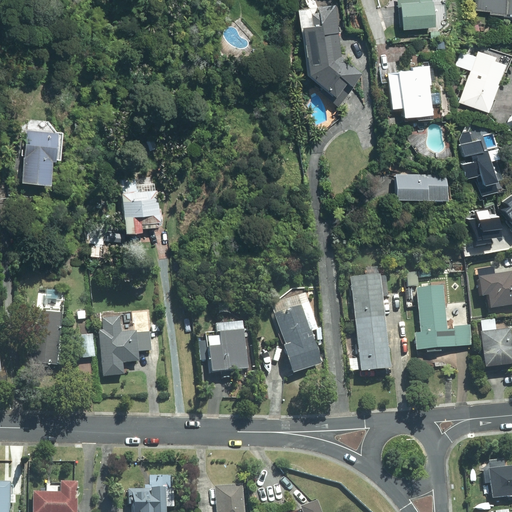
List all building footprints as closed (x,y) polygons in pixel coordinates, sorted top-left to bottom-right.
[(432,26),(432,24),(430,0),(396,0),(398,26),(401,26),(401,28),(432,26)] [(511,0),(473,0),(473,10),(488,11),(488,14),(499,15),(499,19),(511,20),(511,0)] [(340,55),(335,4),(318,6),(318,12),(312,13),(308,8),(297,9),(299,26),(301,26),(306,73),(322,86),(318,90),(337,106),(354,85),(352,83),(361,72),(340,55)] [(493,57),(475,51),(473,56),(458,51),(453,66),(468,71),(467,75),(466,75),(457,103),(486,112),(495,84),(494,84),(501,64),(492,61),(493,57)] [(402,116),(431,114),(429,84),(430,84),(430,80),(433,80),(431,61),(422,62),(422,66),(410,67),(411,70),(397,71),(397,72),(387,73),(390,108),(401,107),(402,116)] [(19,182),(47,185),(50,161),(54,161),(56,132),(24,130),(19,182)] [(393,199),(444,200),(445,175),(393,174),(393,199)] [(132,190),(131,177),(119,179),(120,192),(119,192),(123,233),(139,231),(138,223),(157,221),(154,189),(153,189),(152,183),(134,184),(135,189),(132,190)] [(102,243),(104,222),(92,221),(90,242),(102,243)] [(511,274),(473,278),(475,298),(482,297),(482,303),(483,311),(511,308),(511,274)] [(389,370),(380,275),(349,278),(359,373),(389,370)] [(415,352),(471,346),(469,326),(452,328),(452,331),(446,332),(442,287),(415,289),(420,334),(413,335),(415,352)] [(54,368),(61,300),(45,298),(46,292),(38,291),(36,312),(34,312),(28,365),(32,365),(32,368),(47,370),(47,367),(54,368)] [(291,375),(320,365),(312,341),(314,340),(311,331),(309,331),(300,306),(287,310),(284,301),(270,305),(284,347),(282,347),(291,375)] [(119,334),(117,319),(100,321),(101,332),(97,332),(102,379),(122,377),(121,365),(138,364),(137,353),(151,352),(149,333),(134,334),(134,332),(119,334)] [(481,373),(511,369),(511,329),(477,333),(481,373)] [(245,354),(242,330),(218,333),(220,346),(206,348),(209,374),(247,370),(245,356),(242,357),(242,354),(245,354)] [(90,358),(90,335),(67,335),(67,358),(90,358)] [(511,465),(504,466),(503,459),(490,461),(491,468),(488,468),(492,498),(511,495),(511,465)] [(0,511),(7,511),(8,481),(0,480),(0,511)] [(31,491),(30,511),(73,511),(75,481),(59,481),(59,484),(45,484),(45,492),(31,491)] [(244,511),(241,483),(213,486),(215,511),(244,511)] [(163,511),(163,489),(127,488),(127,504),(131,504),(130,511),(163,511)] [(318,511),(315,501),(298,507),(299,511),(318,511)]
